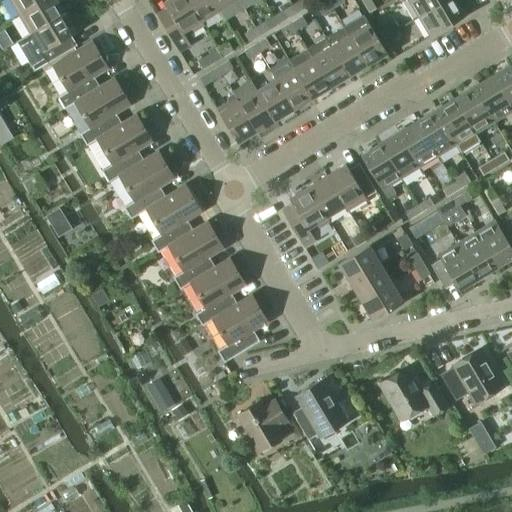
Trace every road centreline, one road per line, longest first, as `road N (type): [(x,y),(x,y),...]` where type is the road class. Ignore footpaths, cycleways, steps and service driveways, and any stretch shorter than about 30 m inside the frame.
road 1 (residential): [(231,193),(511,27)]
road 2 (residential): [(231,193),(119,0)]
road 3 (residential): [(316,350),(511,307)]
road 4 (residential): [(316,350),(231,193)]
